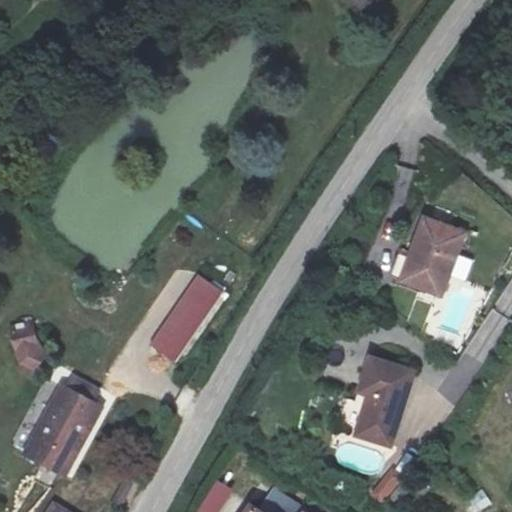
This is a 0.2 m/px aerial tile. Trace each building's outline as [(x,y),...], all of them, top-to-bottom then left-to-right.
[(460,270),(425,255),(400,314),(436,329),(460,270)] [(178,365),(224,291),(196,274),(150,347),(178,365)] [(20,370),(44,365),(35,320),(11,325),(20,370)] [(98,411),(64,393),(29,461),(74,484),(86,462),(73,456),(98,411)] [(401,404),(367,394),(358,428),(369,431),(355,471),(388,481),(398,449),(392,448),(394,442),(400,444),(407,421),(396,418),(401,404)] [(411,407),(401,404),(396,418),(407,421),(411,407)] [(197,511),(220,511),(233,491),(216,481),(197,511)] [(484,489),(464,502),(470,511),(480,511),(493,504),(484,489)] [(73,511),(54,503),(50,511),(73,511)]
